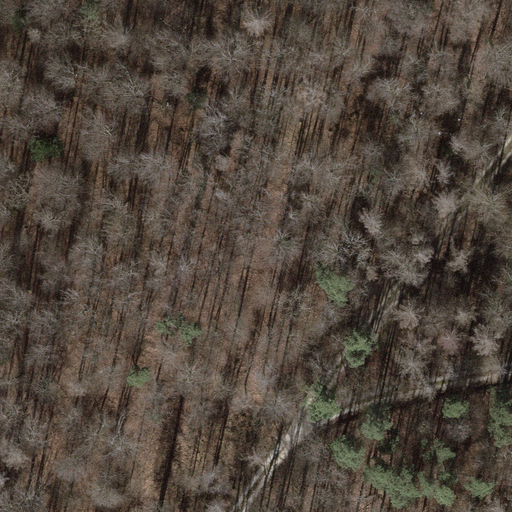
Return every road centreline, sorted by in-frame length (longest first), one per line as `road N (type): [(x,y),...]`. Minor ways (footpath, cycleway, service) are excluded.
road 1 (track): [(319,401),(511,144)]
road 2 (track): [(319,401),(511,370)]
